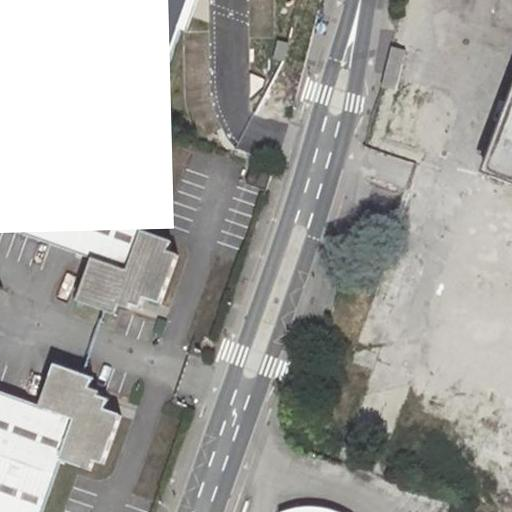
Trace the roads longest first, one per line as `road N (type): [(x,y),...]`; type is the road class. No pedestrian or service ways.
road 1 (tertiary): [(359,0),(322,149),(198,511)]
road 2 (unknown): [(158,370),(0,311)]
